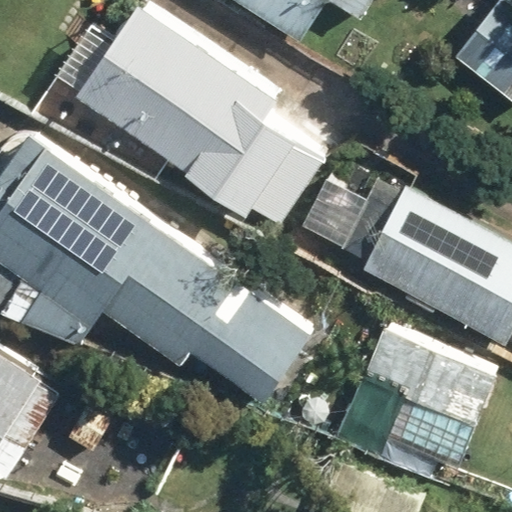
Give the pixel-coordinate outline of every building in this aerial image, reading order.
[(128,0),(72,87),(243,200),(293,126),(262,105),(275,86),(144,0),(128,0)] [(248,0),(297,31),(317,0),(342,0),(357,9),(362,0),(248,0)] [(511,0),(492,0),(455,50),(511,93),(511,0)] [(194,336),(263,384),(307,321),(28,126),(0,167),(0,301),(79,334),(101,302),(179,356),(194,336)] [(362,260),(502,332),(511,312),(511,233),(406,178),(362,260)] [(363,371),(473,415),(493,366),(383,321),(363,371)] [(0,426),(37,369),(0,345),(0,426)] [(68,433),(95,446),(113,410),(87,396),(68,433)] [(321,496),(356,511),(414,511),(422,495),(338,458),(321,496)]
